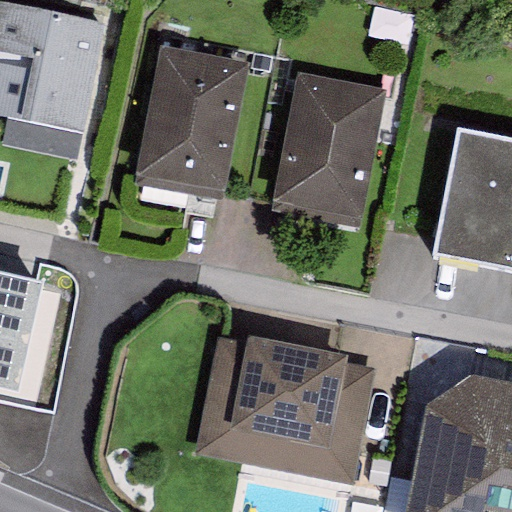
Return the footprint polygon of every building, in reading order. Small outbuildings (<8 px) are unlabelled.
[(103,23),(0,2),(0,115),(7,117),(2,144),(75,159),(103,23)] [(159,47),(133,185),(221,200),(247,64),(159,47)] [(297,76),(270,211),(356,229),(384,93),(297,76)] [(511,140),(457,130),(433,255),(511,270),(511,140)] [(0,387),(16,391),(40,285),(0,275),(0,387)] [(347,357),(248,337),(246,346),(219,341),(196,453),(350,483),(373,369),(346,364),(347,357)] [(511,511),(511,384),(469,376),(426,407),(403,511),(511,511)]
